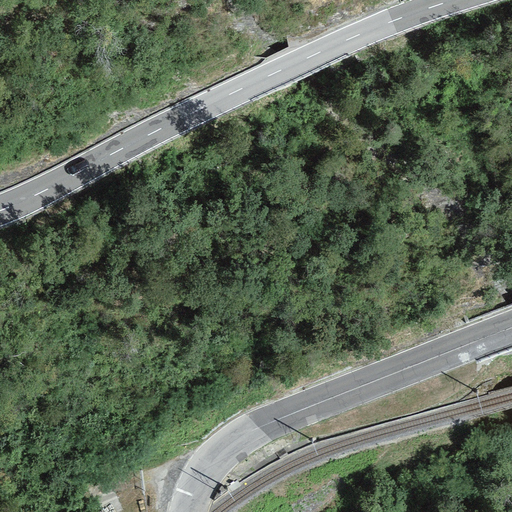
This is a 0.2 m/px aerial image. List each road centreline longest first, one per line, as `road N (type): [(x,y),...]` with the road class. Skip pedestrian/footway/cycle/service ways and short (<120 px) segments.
road 1 (tertiary): [(453,0),(350,37),(0,210)]
road 2 (secondary): [(511,326),(251,430),(205,469),(186,511)]
